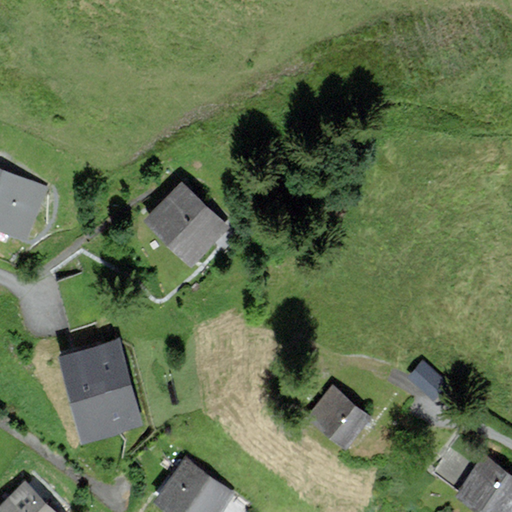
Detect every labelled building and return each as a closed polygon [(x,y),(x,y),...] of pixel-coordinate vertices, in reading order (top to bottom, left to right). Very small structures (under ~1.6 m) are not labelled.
[(42,185),(0,167),(0,221),(23,231),(42,185)] [(226,223),(181,180),(147,214),(192,258),(226,223)] [(139,418),(116,337),(59,354),(83,434),(139,418)] [(446,383),(423,360),(410,372),(434,395),(446,383)] [(367,413),(333,386),(311,414),(346,441),(367,413)] [(508,511),(511,506),(511,473),(485,455),(461,490),(492,511),(508,511)] [(211,511),(229,489),(186,458),(158,496),(179,511),(211,511)] [(54,511),(24,481),(0,504),(0,511),(54,511)]
